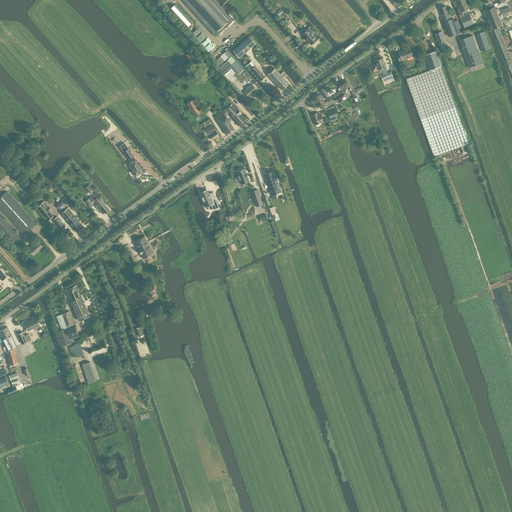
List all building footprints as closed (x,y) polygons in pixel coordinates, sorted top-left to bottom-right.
[(182,0),(216,36),(233,20),(214,0),(182,0)] [(460,14),(460,15),(465,27),(474,23),(470,13),(464,16),(462,11),(469,8),(465,0),(458,0),(457,0),(461,8),(458,9),(460,14)] [(463,32),(461,28),(458,20),(454,21),(453,18),(451,19),(447,6),(439,8),(449,36),(463,32)] [(491,8),(486,10),(494,29),(511,73),(511,59),(499,27),(502,25),(499,17),(500,16),(499,13),(498,14),(497,12),(496,9),(495,7),(491,8)] [(312,32),(314,31),(310,26),(302,33),(311,44),(318,39),(312,32)] [(442,31),(436,34),(439,43),(445,40),(442,31)] [(484,31),(476,34),(482,52),(490,49),(484,31)] [(473,35),(459,40),(465,55),(464,55),(468,68),(483,63),(480,52),(479,50),(478,50),(473,35)] [(249,36),(233,50),(239,58),(255,44),(249,36)] [(399,52),(402,60),(414,56),(411,47),(399,52)] [(434,156),(469,144),(441,66),(442,66),(436,51),(425,55),(430,70),(406,79),(434,156)] [(376,65),(371,67),(373,72),(379,70),(380,73),(383,72),(383,74),(382,75),(384,81),(385,84),(394,80),(393,78),(391,71),(388,73),(387,71),(388,70),(383,58),(376,61),(378,65),(376,66),(376,65)] [(227,60),(218,68),(224,74),(233,66),(227,60)] [(261,80),(265,77),(254,65),(250,69),(261,80)] [(275,68),(268,75),(281,89),(288,83),(284,78),(286,75),(287,75),(284,71),(283,71),(280,74),(275,68)] [(244,92),(249,97),(257,90),(252,84),(246,89),(247,90),(244,92)] [(319,90),(325,99),(335,92),(333,89),(327,92),(324,87),(319,90)] [(332,95),(337,102),(345,96),(341,90),(332,95)] [(320,108),(326,105),(320,95),(314,98),(320,108)] [(194,116),(201,112),(193,99),(186,103),(194,116)] [(238,125),(246,118),(233,102),(214,117),(226,134),(234,128),(225,116),(228,114),(238,125)] [(336,110),(327,113),(330,118),(335,116),(338,115),(336,110)] [(323,122),(320,114),(319,114),(318,112),(312,114),(315,125),(321,123),(323,122)] [(209,129),(205,131),(207,134),(208,134),(209,135),(212,140),(219,135),(216,130),(216,131),(213,126),(209,129)] [(124,143),(119,146),(123,152),(128,148),(124,143)] [(134,156),(128,148),(123,152),(129,159),(134,156)] [(135,159),(129,164),(133,169),(131,170),(135,176),(141,172),(140,170),(142,169),(140,167),(141,166),(141,165),(140,164),(139,165),(135,159)] [(238,176),(234,178),(236,183),(240,181),(240,184),(249,181),(244,168),(236,171),(238,176)] [(274,170),(263,174),(271,195),(272,195),(275,193),(281,191),(274,170)] [(219,207),(214,196),(211,197),(209,193),(207,189),(199,192),(203,200),(202,200),(204,206),(210,204),(213,209),(219,207)] [(258,189),(251,192),(256,206),(262,204),(258,190),(258,189)] [(4,194),(0,197),(0,207),(24,234),(36,223),(7,191),(4,194)] [(91,196),(89,198),(92,202),(94,200),(98,204),(96,206),(102,214),(104,212),(105,213),(110,210),(96,193),(91,196)] [(42,203),(37,207),(44,215),(49,211),(51,209),(49,206),(46,208),(42,203)] [(84,227),(68,207),(61,213),(77,232),(84,227)] [(0,215),(0,229),(15,247),(22,240),(0,215)] [(57,216),(53,220),(61,230),(65,226),(57,216)] [(134,242),(143,259),(154,253),(145,237),(134,242)] [(33,245),(31,247),(28,250),(34,255),(43,247),(38,241),(36,239),(31,243),(33,245)] [(133,263),(137,262),(132,252),(128,254),(133,263)] [(66,290),(79,320),(90,315),(76,285),(66,290)] [(149,297),(155,293),(151,285),(144,288),(149,297)] [(57,331),(63,346),(71,342),(69,339),(79,336),(69,311),(56,317),(61,330),(57,331)] [(25,324),(28,331),(40,325),(36,317),(31,319),(32,320),(25,324)] [(141,326),(136,328),(139,337),(144,335),(141,326)] [(0,330),(0,335),(2,339),(8,336),(11,335),(7,327),(5,328),(4,327),(2,328),(3,329),(0,330)] [(26,342),(30,340),(31,339),(28,333),(24,335),(23,332),(17,334),(22,344),(26,342)] [(8,336),(2,339),(8,350),(15,347),(16,347),(16,346),(17,346),(12,336),(11,335),(8,336)] [(74,345),(69,347),(72,354),(76,353),(82,350),(79,342),(74,344),(74,345)] [(8,350),(6,351),(10,364),(18,362),(15,352),(17,351),(15,347),(8,350)] [(90,361),(82,364),(88,383),(96,380),(90,361)] [(0,378),(0,386),(8,383),(6,377),(0,378)]
